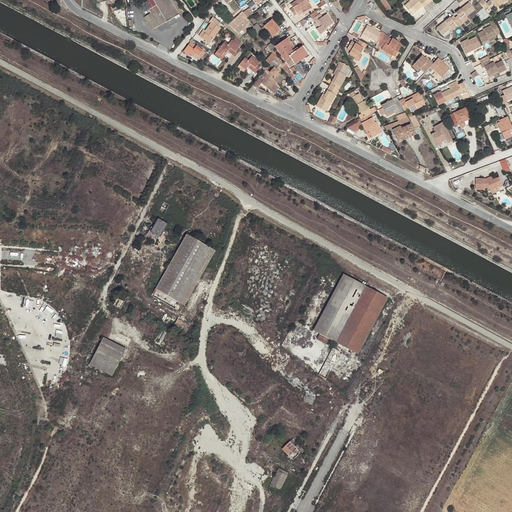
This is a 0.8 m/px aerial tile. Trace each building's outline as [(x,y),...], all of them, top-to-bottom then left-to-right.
[(180,14),(171,0),(143,0),(151,13),(144,17),(152,30),(159,26),(162,31),(167,28),(170,26),(176,22),(174,18),(180,14)] [(175,0),(171,0),(180,14),(183,12),(175,0)] [(306,0),(297,0),(291,4),(293,7),(290,9),(295,16),(298,14),(297,13),(301,10),(302,11),(303,12),(311,6),(306,0)] [(381,0),(379,2),(386,11),(390,8),(383,0),(381,0)] [(423,9),(427,5),(422,0),(421,0),(418,3),(416,1),(415,0),(411,0),(403,7),(411,16),(422,7),(423,9)] [(483,0),(481,0),(479,2),(484,9),(488,5),(483,0)] [(508,1),(506,0),(489,0),(495,9),(508,1)] [(457,17),(454,19),(459,26),(462,23),(465,27),(470,23),(466,17),(474,11),(468,4),(454,14),(457,17)] [(244,13),(247,18),(254,13),(247,5),(241,10),(244,13)] [(244,13),(230,24),(234,30),(235,29),(238,34),(240,32),(243,29),(245,32),(249,29),(243,21),(247,18),(244,13)] [(322,26),(319,28),(323,33),(328,29),(327,27),(334,22),(328,13),(323,17),(321,13),(313,19),(315,22),(318,20),(322,26)] [(215,18),(214,17),(210,21),(212,22),(205,31),(206,31),(201,37),(209,44),(221,28),(218,26),(221,23),(219,21),(215,18)] [(454,19),(452,17),(449,19),(448,19),(436,28),(442,36),(450,29),(454,26),(456,28),(459,26),(454,19)] [(277,25),(273,19),(264,26),(272,37),(280,31),(277,25)] [(484,30),(477,33),(482,43),(489,39),(489,38),(495,34),(496,35),(500,33),(495,22),(483,29),(484,30)] [(383,37),(385,34),(381,32),(380,33),(375,30),(371,28),(366,25),(362,34),(370,39),(376,42),(377,41),(380,42),(383,37)] [(389,36),(385,34),(383,37),(380,42),(379,45),(383,47),(382,49),(393,55),(396,50),(398,51),(402,44),(397,41),(397,40),(392,38),(392,39),(389,37),(389,36)] [(472,48),(472,50),(480,46),(475,36),(468,40),(468,39),(460,42),(465,51),(472,48)] [(288,38),(276,46),(286,61),(291,58),(295,64),(309,55),(303,46),(299,49),(293,53),(292,51),(287,44),(291,42),(288,38)] [(232,55),(235,57),(241,51),(238,49),(240,46),(233,40),(229,44),(226,41),(217,51),(222,55),(224,52),(226,53),(228,51),(229,50),(234,53),(232,55)] [(361,41),(359,40),(357,44),(356,46),(354,45),(355,43),(351,41),(347,49),(350,51),(350,52),(358,57),(363,48),(365,49),(367,45),(361,41)] [(190,42),(183,51),(189,56),(193,52),(198,56),(203,50),(197,45),(197,46),(190,42)] [(268,63),(269,64),(274,58),(269,54),(265,60),(268,63)] [(246,70),(248,67),(249,66),(253,69),(252,70),(255,73),(260,67),(258,64),(260,62),(252,56),(249,60),(246,57),(239,64),(246,70)] [(422,68),(426,72),(429,69),(430,67),(433,64),(426,57),(425,59),(421,56),(412,66),(418,71),(422,68)] [(273,78),(278,83),(279,83),(281,85),(283,83),(285,81),(286,80),(283,76),(280,73),(277,70),(281,65),(277,59),(275,57),(274,58),(269,64),(273,67),(270,72),(274,76),(273,78)] [(291,58),(286,61),(291,67),(295,64),(291,58)] [(442,62),(438,58),(434,63),(433,64),(430,67),(442,78),(450,69),(445,65),(444,66),(441,63),(442,62)] [(481,64),(480,64),(482,68),(485,67),(489,75),(497,71),(498,73),(499,74),(507,70),(503,61),(495,65),(494,62),(492,63),(490,59),(484,62),(481,64)] [(290,78),(294,76),(284,63),(283,63),(281,65),(287,73),(290,78)] [(344,77),(347,69),(348,69),(339,65),(336,72),(338,74),(335,78),(330,89),(339,92),(346,78),(344,77)] [(355,68),(360,79),(364,77),(359,65),(355,68)] [(270,72),(269,71),(268,73),(266,70),(262,75),(265,77),(263,79),(260,76),(253,85),(258,87),(261,83),(269,89),(274,83),(275,81),(273,78),(274,76),(270,72)] [(466,92),(462,84),(458,86),(456,82),(448,86),(450,90),(442,94),(446,103),(466,92)] [(274,83),(269,89),(273,92),(278,86),(274,83)] [(511,99),(511,87),(503,92),(507,102),(511,99)] [(339,92),(330,89),(326,98),(324,102),(321,101),(318,109),(325,113),(329,105),(332,106),(336,97),(337,98),(339,93),(339,92)] [(388,90),(373,96),(376,102),(391,96),(388,90)] [(415,94),(404,101),(406,104),(417,97),(415,94)] [(361,120),(372,114),(370,111),(366,102),(363,104),(359,96),(351,100),(355,108),(357,107),(359,111),(361,115),(359,116),(361,120)] [(403,99),(399,102),(404,112),(409,109),(411,113),(422,107),(417,97),(406,104),(404,101),(403,99)] [(386,116),(393,112),(397,109),(393,101),(381,107),(386,116)] [(471,119),(466,108),(453,114),(459,125),(460,124),(460,125),(461,126),(462,126),(463,126),(463,125),(464,125),(464,124),(464,123),(464,122),(471,119)] [(398,122),(408,118),(405,113),(396,117),(398,122)] [(372,114),(361,120),(363,123),(362,124),(367,133),(370,131),(374,139),(383,133),(379,126),(377,127),(375,124),(373,119),(374,118),(372,114)] [(385,126),(387,130),(391,129),(390,128),(399,125),(412,121),(416,128),(421,126),(416,116),(413,117),(408,118),(398,122),(394,123),(390,125),(385,126)] [(511,133),(510,130),(511,129),(511,124),(508,116),(499,120),(500,121),(498,122),(505,139),(511,136),(511,133)] [(441,141),(442,143),(446,140),(448,144),(453,141),(443,123),(434,128),(437,133),(432,135),(436,143),(441,141)] [(411,131),(414,130),(411,124),(402,129),(400,127),(394,130),(399,141),(406,138),(406,137),(412,134),(411,131)] [(416,135),(414,130),(411,131),(412,134),(406,137),(406,138),(407,139),(416,135)] [(387,136),(382,138),(386,146),(391,144),(387,136)] [(504,172),(511,170),(506,158),(500,161),(504,172)] [(497,183),(501,181),(499,178),(494,180),(491,181),(490,178),(487,179),(487,180),(485,181),(485,179),(477,179),(476,190),(485,190),(485,188),(490,188),(491,191),(499,188),(497,183)] [(151,230),(158,234),(161,236),(169,222),(159,216),(151,230)] [(156,238),(158,234),(151,230),(150,230),(148,233),(156,238)] [(186,304),(217,248),(188,232),(154,294),(177,307),(180,301),(186,304)] [(315,330),(337,341),(367,285),(359,281),(358,282),(345,275),(315,330)] [(367,285),(337,341),(344,345),(359,353),(389,298),(375,291),(376,290),(367,285)] [(122,306),(126,299),(118,296),(115,303),(122,306)] [(187,334),(192,325),(179,319),(175,327),(187,334)] [(114,373),(127,347),(105,335),(91,362),(114,373)] [(292,454),(299,447),(293,440),(285,447),(292,454)] [(280,490),(288,474),(290,471),(281,466),(279,469),(271,485),(280,490)]
